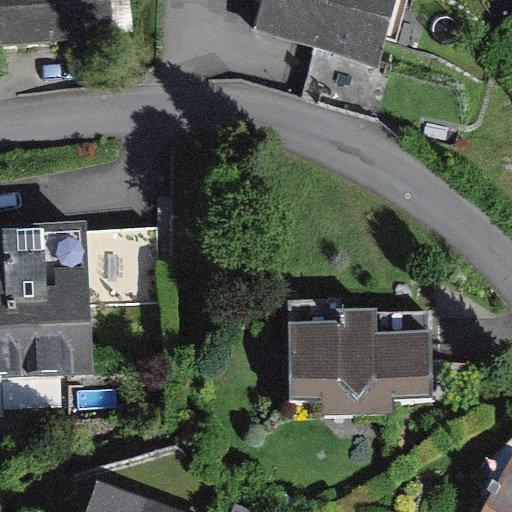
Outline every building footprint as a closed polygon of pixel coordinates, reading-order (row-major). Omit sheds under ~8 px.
[(99,0),(0,0),(0,15),(1,22),(102,25),(99,0)] [(397,0),(257,0),(250,27),(382,60),(397,0)] [(174,213),(0,226),(0,407),(92,411),(80,285),(183,280),(174,213)] [(438,314),(292,301),(282,412),(428,425),(438,314)] [(511,511),(511,428),(463,511),(511,511)] [(196,511),(200,497),(88,464),(77,511),(196,511)]
